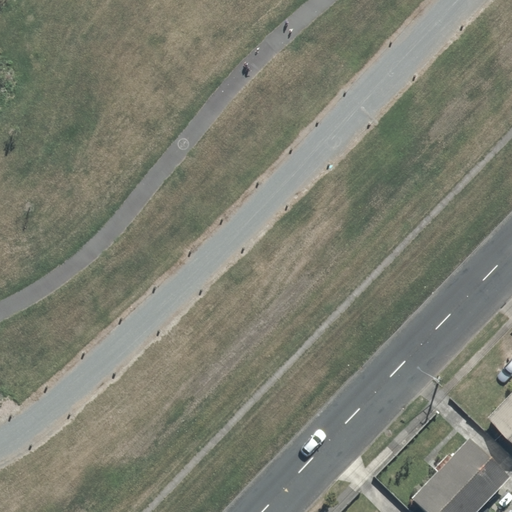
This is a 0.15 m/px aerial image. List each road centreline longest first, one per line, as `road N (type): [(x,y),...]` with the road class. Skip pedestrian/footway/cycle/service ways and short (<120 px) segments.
road 1 (track): [(459,0),(41,416),(0,435)]
road 2 (secondary): [(261,511),(511,251)]
